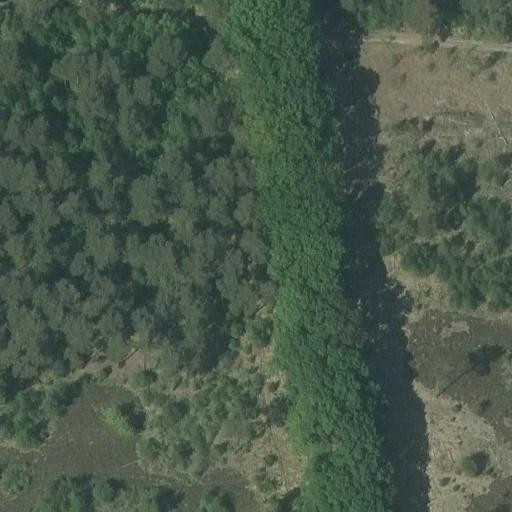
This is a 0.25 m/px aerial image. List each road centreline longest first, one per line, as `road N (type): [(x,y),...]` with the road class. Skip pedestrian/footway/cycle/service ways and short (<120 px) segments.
road 1 (track): [(349,511),(267,24)]
road 2 (track): [(267,24),(0,1)]
road 3 (track): [(511,46),(267,24)]
